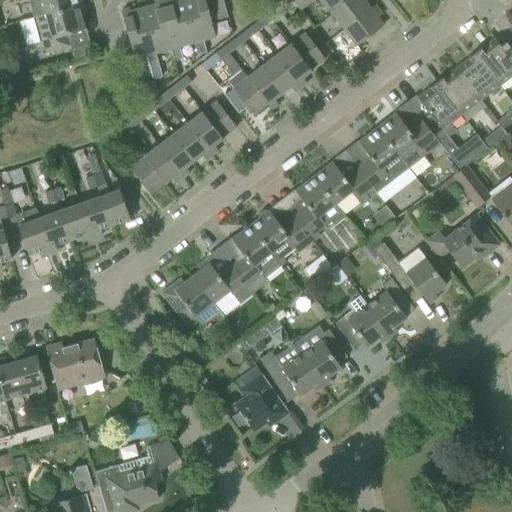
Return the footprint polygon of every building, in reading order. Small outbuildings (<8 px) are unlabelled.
[(29,0),(34,17),(81,4),(80,0),(29,0)] [(154,5),(141,8),(153,55),(154,54),(169,50),(172,61),(176,60),(160,0),(159,0),(153,2),(154,5)] [(168,0),(160,0),(176,60),(181,59),(178,48),(193,44),(194,43),(182,0),(170,0),(169,1),(168,0)] [(182,0),(194,43),(193,44),(196,55),(205,52),(201,41),(214,38),(210,21),(227,17),(222,0),(182,0)] [(292,0),(300,10),(313,0),(292,0)] [(320,0),(330,13),(347,0),(320,0)] [(347,0),(330,13),(343,29),(369,9),(364,2),(366,0),(347,0)] [(83,30),(79,16),(84,14),(81,4),(34,17),(32,18),(39,41),(42,40),(45,53),(69,46),(66,34),(83,30)] [(369,9),(343,29),(356,46),(382,26),(377,18),(381,15),(374,5),(369,9)] [(153,55),(141,8),(129,12),(128,9),(120,11),(134,60),(146,57),(152,79),(160,77),(154,54),(153,55)] [(275,8),(267,14),(272,20),(280,14),(275,8)] [(267,14),(252,25),(257,31),(272,20),(267,14)] [(252,25),(238,36),(243,42),(257,31),(252,25)] [(304,32),(290,43),(310,70),(324,59),(304,32)] [(238,36),(223,47),(228,54),(243,42),(238,36)] [(511,36),(500,46),(511,63),(511,36)] [(494,39),(475,54),(499,86),(511,76),(511,63),(500,46),(494,39)] [(290,43),(275,55),(300,88),(306,83),(302,77),(310,71),(310,70),(290,43)] [(228,54),(223,47),(215,53),(232,75),(226,80),(252,114),(266,103),(246,77),(228,54)] [(475,54),(456,68),(480,100),(499,86),(475,54)] [(275,55),(261,66),(281,93),(289,87),(294,92),(300,88),(275,55)] [(261,66),(246,77),(266,103),(271,110),(277,105),(273,99),(281,93),(261,66)] [(456,68),(436,83),(461,115),(480,100),(456,68)] [(186,76),(178,82),(183,88),(191,82),(186,76)] [(178,82),(163,93),(168,99),(183,88),(178,82)] [(461,115),(436,83),(417,98),(447,137),(455,131),(449,124),(461,115)] [(163,93),(149,104),(154,110),(168,99),(163,93)] [(215,101),(200,111),(221,138),(235,127),(215,101)] [(149,104),(135,115),(140,121),(154,110),(149,104)] [(500,127),(499,127),(502,130),(502,129),(502,130),(503,129),(511,122),(511,109),(496,122),(500,127)] [(198,113),(186,122),(211,156),(217,151),(213,145),(222,138),(221,138),(200,111),(198,113)] [(395,113),(376,128),(397,155),(398,155),(413,143),(420,152),(436,140),(420,118),(406,128),(395,113)] [(135,115),(119,127),(124,133),(140,121),(135,115)] [(186,122),(171,133),(192,161),(201,155),(205,160),(211,156),(186,122)] [(124,133),(119,127),(112,132),(117,139),(124,133)] [(499,127),(481,141),(480,141),(486,149),(506,134),(503,129),(502,130),(502,129),(502,130),(499,127)] [(356,168),(372,189),(373,189),(388,177),(391,181),(390,181),(391,182),(408,168),(398,155),(397,155),(376,128),(357,142),(369,157),(356,168)] [(171,133),(157,144),(183,177),(189,173),(184,167),(192,161),(171,133)] [(459,169),(459,170),(466,165),(486,149),(480,141),(481,141),(476,134),(448,155),(459,169)] [(142,156),(163,183),(172,177),(176,182),(183,177),(157,144),(142,156)] [(163,183),(142,156),(128,167),(149,193),(163,183)] [(332,162),(313,176),(343,215),(359,203),(357,201),(372,189),(356,168),(344,178),(332,162)] [(451,176),(455,182),(456,181),(475,208),(490,196),(466,165),(459,170),(459,169),(451,176)] [(100,172),(92,175),(96,187),(105,184),(100,172)] [(96,187),(92,175),(84,178),(88,190),(96,187)] [(300,199),(287,209),(309,237),(324,226),(327,230),(345,217),(343,215),(313,176),(294,191),(300,199)] [(432,200),(455,182),(451,176),(427,194),(432,200)] [(511,178),(511,180),(511,181),(511,183),(491,201),(511,228),(511,178)] [(59,187),(51,189),(55,201),(63,198),(59,187)] [(55,201),(51,189),(43,192),(47,204),(55,201)] [(119,189),(99,195),(110,225),(133,217),(128,203),(124,204),(119,189)] [(99,195),(79,203),(91,238),(102,235),(100,229),(110,225),(99,195)] [(12,203),(4,205),(7,217),(15,215),(12,203)] [(79,203),(58,210),(69,240),(79,237),(81,242),(91,238),(79,203)] [(50,253),(38,217),(34,208),(14,216),(27,255),(38,251),(40,257),(50,253)] [(258,218),(250,225),(281,265),(285,262),(281,258),(300,244),(303,248),(312,241),(309,237),(287,209),(274,218),(268,211),(266,212),(265,210),(263,210),(257,214),(257,217),(258,218)] [(58,210),(38,217),(50,253),(61,249),(59,244),(69,240),(58,210)] [(424,240),(427,243),(439,259),(448,252),(461,268),(480,253),(483,257),(499,245),(475,214),(469,219),(468,218),(443,237),(437,231),(424,240)] [(0,268),(1,268),(0,263),(0,262),(11,259),(0,221),(0,268)] [(242,254),(229,264),(251,293),(266,282),(263,279),(281,265),(250,225),(231,239),(242,254)] [(377,256),(373,250),(366,241),(358,247),(369,262),(377,256)] [(377,256),(400,286),(413,302),(422,295),(428,304),(437,298),(433,294),(445,285),(424,257),(405,271),(382,243),(373,250),(377,256)] [(199,270),(191,276),(212,304),(229,292),(232,296),(245,286),(251,294),(251,293),(229,264),(217,274),(205,259),(195,266),(199,270)] [(212,304),(191,276),(183,282),(180,278),(161,293),(188,328),(198,321),(195,317),(212,304)] [(385,291),(367,305),(366,306),(389,337),(397,331),(394,327),(406,318),(401,311),(410,304),(390,278),(381,285),(385,291)] [(366,306),(367,305),(360,296),(348,304),(355,314),(347,320),(343,316),(334,323),(353,349),(363,342),(366,347),(378,338),(381,343),(389,337),(366,306)] [(269,305),(265,308),(269,314),(276,310),(272,305),(269,305)] [(280,309),(273,314),(277,320),(284,315),(280,309)] [(321,340),(300,354),(322,386),(331,381),(328,377),(340,368),(337,363),(346,357),(328,329),(318,336),(321,340)] [(61,343),(44,347),(50,367),(57,391),(73,386),(104,378),(102,372),(93,339),(71,345),(62,348),(61,343)] [(322,386),(300,354),(293,343),(274,356),(270,351),(258,359),(285,398),(296,391),(300,396),(312,387),(315,392),(322,386)] [(191,352),(198,364),(211,356),(204,344),(191,352)] [(36,355),(15,361),(25,395),(26,394),(29,405),(46,400),(43,389),(46,389),(42,374),(36,355)] [(5,358),(0,359),(0,385),(4,401),(25,395),(15,361),(7,364),(5,358)] [(239,412),(232,417),(239,427),(246,422),(253,431),(265,423),(268,427),(288,413),(277,396),(261,375),(249,383),(238,391),(243,397),(234,404),(239,412)] [(80,421),(67,425),(70,437),(83,434),(80,421)] [(47,424),(34,428),(37,438),(50,434),(47,424)] [(34,428),(14,434),(17,444),(37,438),(34,428)] [(86,445),(101,451),(106,438),(91,433),(86,445)] [(14,434),(0,437),(0,448),(17,444),(14,434)] [(94,471),(97,484),(105,511),(113,511),(114,511),(130,511),(131,511),(130,507),(158,499),(153,483),(161,481),(158,471),(179,459),(168,440),(146,447),(148,456),(94,471)] [(0,468),(11,465),(8,454),(0,455),(0,468)] [(17,472),(25,470),(21,456),(13,459),(17,472)] [(105,511),(97,484),(82,489),(83,493),(47,505),(48,511),(105,511)]
